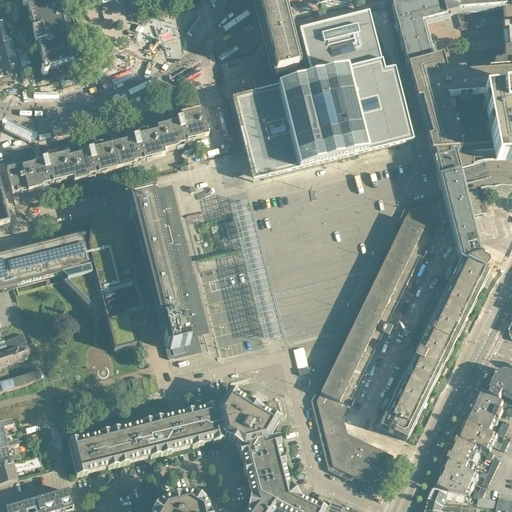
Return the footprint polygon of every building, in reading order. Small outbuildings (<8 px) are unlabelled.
[(0,9),(15,5),(14,0),(0,4),(0,9)] [(22,3),(22,4),(22,5),(22,6),(23,6),(24,7),(25,7),(26,7),(27,7),(34,31),(32,31),(32,32),(35,44),(35,45),(37,44),(38,48),(44,68),(43,68),(42,68),(42,69),(41,69),(41,70),(41,71),(40,71),(40,72),(41,73),(41,74),(42,75),(43,75),(44,76),(45,76),(46,75),(47,75),(47,74),(48,74),(48,73),(48,72),(48,71),(48,70),(57,68),(62,66),(71,64),(71,65),(72,66),(73,67),(74,67),(75,67),(76,67),(77,67),(78,66),(78,65),(79,64),(79,63),(79,62),(78,62),(78,61),(77,61),(77,60),(76,60),(75,60),(74,60),(73,60),(70,49),(71,48),(71,47),(70,47),(68,42),(67,36),(68,36),(69,35),(70,35),(71,34),(71,33),(72,32),(72,31),(73,30),(73,28),(72,27),(72,26),(71,25),(70,24),(69,23),(68,23),(67,23),(66,22),(65,22),(64,23),(63,23),(62,18),(60,12),(61,11),(61,10),(60,10),(56,0),(29,0),(30,3),(29,2),(29,1),(28,0),(27,0),(23,0),(24,0),(23,0),(23,1),(22,2),(22,3)] [(189,0),(210,80),(224,76),(253,69),(250,58),(227,63),(222,64),(205,0),(189,0)] [(251,0),(253,3),(255,13),(258,26),(260,31),(261,36),(262,42),(272,79),(298,72),(289,35),(287,28),(286,23),(285,18),(281,6),(279,0),(251,0)] [(445,18),(456,15),(472,14),(496,12),(511,11),(511,0),(420,0),(390,8),(407,68),(435,60),(434,54),(429,34),(428,32),(426,24),(435,21),(445,19),(445,18)] [(490,28),(496,28),(511,26),(511,11),(496,12),(496,16),(489,17),(490,28)] [(242,98),(231,101),(238,128),(239,133),(241,140),(242,145),(244,152),(245,157),(247,164),(248,169),(252,184),(263,181),(331,164),(412,144),(412,143),(411,139),(410,134),(408,129),(407,124),(405,117),(404,112),(402,104),(401,100),(399,92),(398,87),(394,72),(394,71),(393,71),(388,73),(387,73),(383,74),(374,38),(370,22),(369,16),(368,14),(368,13),(368,14),(368,13),(299,30),(299,31),(302,42),(312,81),(299,84),(242,98)] [(473,30),(472,14),(456,15),(461,31),(473,30)] [(467,53),(468,53),(505,50),(511,49),(511,26),(496,28),(497,34),(511,33),(511,35),(506,36),(507,42),(503,42),(501,39),(502,38),(495,42),(493,39),(488,43),(486,40),(481,43),(479,40),(474,44),(471,41),(467,44),(467,53)] [(511,49),(505,50),(506,61),(500,62),(500,63),(493,63),(494,70),(508,69),(511,68),(511,49)] [(494,70),(468,72),(445,74),(441,58),(435,60),(407,68),(431,154),(433,154),(451,152),(460,152),(459,146),(491,144),(493,152),(494,158),(495,162),(495,164),(499,163),(511,162),(511,68),(508,69),(494,70)] [(184,130),(187,142),(208,137),(201,111),(181,116),(184,130)] [(9,169),(6,170),(12,195),(27,192),(28,194),(39,191),(38,189),(72,180),(73,184),(85,181),(84,179),(130,168),(129,166),(165,157),(164,153),(174,150),(173,148),(188,145),(187,142),(184,130),(181,116),(180,116),(181,120),(167,123),(162,124),(156,126),(157,130),(146,133),(147,133),(147,135),(123,141),(118,142),(101,146),(102,148),(78,154),(72,156),(68,157),(67,153),(55,156),(56,158),(32,164),(30,164),(9,169)] [(389,188),(386,189),(389,198),(391,208),(394,207),(395,211),(396,215),(393,216),(396,225),(398,234),(401,233),(402,237),(403,241),(401,242),(403,251),(406,261),(408,260),(409,265),(415,264),(424,298),(433,295),(434,300),(448,296),(447,293),(455,291),(456,294),(480,288),(479,282),(487,280),(478,246),(484,244),(483,240),(485,240),(483,230),(480,221),(478,221),(477,218),(476,214),(478,213),(475,204),(473,194),(470,195),(469,190),(464,169),(459,170),(458,164),(454,152),(431,154),(435,171),(438,182),(443,181),(444,184),(447,196),(444,196),(446,202),(448,202),(451,210),(453,219),(450,220),(451,224),(453,229),(456,228),(458,237),(460,245),(457,246),(459,251),(435,257),(434,253),(431,253),(429,245),(426,236),(429,235),(428,231),(427,226),(424,227),(421,218),(419,209),(422,208),(421,204),(420,200),(417,200),(414,191),(413,189),(419,187),(416,176),(388,183),(389,188)] [(0,226),(9,224),(0,188),(0,226)] [(195,202),(237,209),(239,200),(197,192),(195,202)] [(142,255),(156,312),(168,361),(174,360),(174,359),(187,356),(185,351),(195,348),(191,335),(195,334),(196,333),(202,332),(171,212),(167,194),(152,198),(150,198),(150,199),(143,201),(142,200),(129,204),(142,255)] [(131,331),(137,330),(146,327),(124,240),(112,212),(92,217),(91,218),(90,223),(87,249),(84,250),(81,237),(0,257),(0,291),(48,280),(56,278),(61,276),(94,310),(101,303),(104,315),(109,336),(112,349),(113,353),(135,348),(131,331)] [(230,241),(239,239),(237,231),(236,229),(234,224),(226,226),(230,241)] [(308,259),(312,277),(341,271),(340,269),(349,267),(350,271),(369,267),(364,247),(308,259)] [(229,275),(234,294),(243,291),(237,266),(206,273),(208,281),(229,275)] [(345,301),(343,291),(349,289),(347,281),(321,288),(323,297),(327,296),(329,305),(345,301)] [(292,295),(294,301),(303,298),(310,296),(308,291),(292,295)] [(236,300),(239,314),(249,311),(247,298),(236,300)] [(330,349),(318,371),(323,374),(316,385),(304,406),(297,419),(301,434),(377,477),(392,474),(456,361),(453,346),(377,302),(361,307),(342,340),(335,352),(330,349)] [(241,317),(244,329),(253,327),(250,315),(241,317)] [(4,343),(3,344),(0,344),(0,370),(5,369),(22,363),(22,362),(27,360),(33,358),(36,357),(32,345),(26,347),(25,343),(20,345),(16,347),(11,349),(7,351),(4,343)] [(9,382),(5,369),(0,370),(0,394),(27,387),(40,381),(38,374),(9,382)] [(511,375),(504,372),(487,379),(480,393),(503,404),(499,402),(502,396),(511,401),(511,375)] [(131,381),(133,391),(141,389),(139,379),(131,381)] [(228,393),(223,402),(216,413),(215,408),(184,416),(175,418),(174,418),(68,445),(74,470),(76,477),(216,442),(224,440),(224,439),(240,449),(239,449),(241,457),(246,474),(248,485),(251,497),(250,503),(248,511),(274,511),(275,511),(274,511),(322,511),(299,501),(288,488),(288,487),(276,440),(270,441),(270,438),(278,424),(228,393)] [(501,409),(503,404),(480,393),(466,422),(489,433),(490,433),(497,417),(502,419),(505,411),(501,409)] [(455,447),(453,450),(478,462),(484,451),(487,452),(487,451),(489,449),(490,446),(499,451),(501,447),(502,445),(494,441),(497,436),(490,433),(489,433),(466,422),(462,432),(460,435),(459,437),(459,438),(455,447)] [(0,437),(5,436),(3,430),(12,428),(11,423),(5,425),(5,424),(0,425),(0,437)] [(503,423),(497,436),(503,439),(510,426),(503,423)] [(5,436),(0,437),(0,452),(12,449),(18,447),(16,442),(7,445),(5,436)] [(0,452),(0,468),(22,462),(19,454),(14,455),(12,449),(0,452)] [(476,467),(478,462),(453,450),(448,462),(471,474),(475,466),(476,467)] [(39,458),(22,462),(0,468),(0,487),(17,482),(15,474),(24,471),(24,473),(42,468),(39,458)] [(448,462),(436,487),(448,493),(465,496),(470,497),(479,477),(471,474),(448,462)] [(429,502),(428,502),(442,509),(446,501),(463,504),(465,496),(448,493),(436,487),(434,491),(429,502)] [(67,492),(5,511),(4,511),(53,511),(57,511),(58,511),(71,507),(72,511),(71,507),(72,507),(67,492)] [(192,502),(188,500),(180,501),(180,500),(173,502),(167,503),(168,505),(161,506),(157,511),(206,511),(206,510),(202,508),(203,505),(202,502),(197,499),(194,499),(192,502)] [(497,510),(503,511),(505,500),(499,499),(498,503),(497,510)] [(505,511),(508,511),(511,502),(505,500),(503,511),(505,511)] [(482,509),(494,510),(495,502),(484,501),(482,509)] [(428,502),(426,511),(467,511),(463,511),(445,510),(441,511),(442,509),(428,502)]
